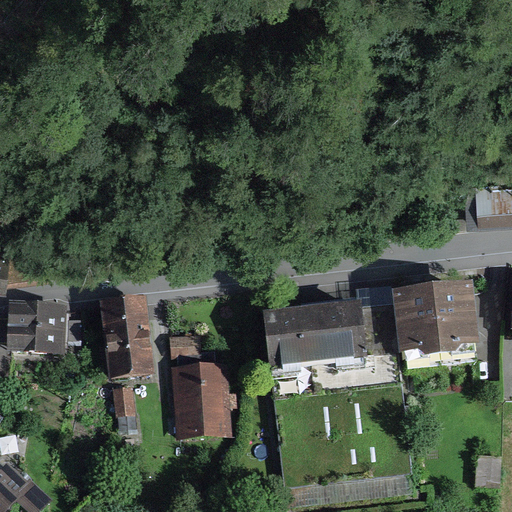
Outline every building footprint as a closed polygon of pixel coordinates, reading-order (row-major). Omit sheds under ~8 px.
[(511,230),(511,195),(468,197),(469,232),(511,230)] [(12,255),(0,253),(0,286),(9,287),(12,255)] [(480,359),(471,291),(395,300),(404,369),(480,359)] [(362,307),(261,315),(275,494),(376,486),(362,307)] [(150,383),(144,309),(101,312),(107,387),(150,383)] [(67,316),(8,315),(8,319),(8,343),(8,363),(66,363),(67,316)] [(232,440),(226,366),(173,370),(179,445),(232,440)] [(118,421),(136,420),(134,393),(116,394),(118,421)] [(0,511),(6,511),(14,505),(20,511),(39,511),(48,504),(26,482),(21,487),(4,470),(0,474),(0,511)]
